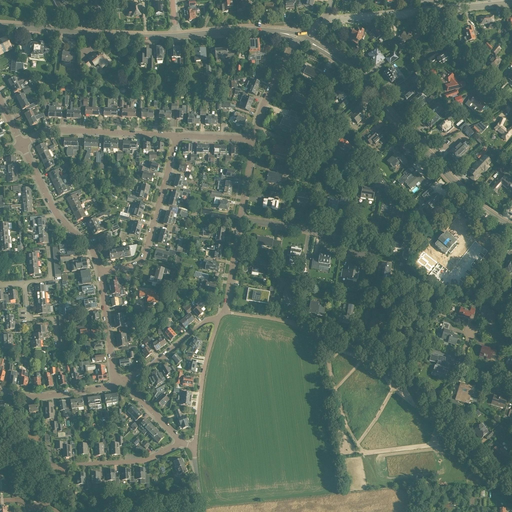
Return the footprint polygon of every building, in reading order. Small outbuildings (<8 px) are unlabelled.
[(154,0),(154,4),(155,15),(156,14),(156,15),(159,15),(159,14),(162,14),(161,4),(160,0),(154,0)] [(236,0),(238,10),(242,9),(242,8),(246,8),(247,9),(251,8),(251,4),(250,4),(249,0),(236,0)] [(293,0),(293,2),(285,3),(285,10),(294,9),(294,3),(296,3),(295,0),(293,0)] [(96,1),(91,3),(88,5),(89,8),(93,6),(95,10),(99,7),(96,1)] [(227,4),(221,4),(222,13),(228,12),(227,8),(231,8),(230,1),(227,1),(227,4)] [(267,2),(264,3),(265,11),(274,10),(273,5),(275,5),(275,1),(272,1),(272,4),(267,4),(267,2)] [(63,4),(58,7),(63,15),(67,13),(64,7),(67,5),(66,2),(63,4)] [(130,12),(128,12),(127,12),(127,13),(126,13),(126,14),(126,15),(127,15),(127,16),(128,16),(131,16),(131,17),(140,16),(140,14),(141,13),(141,12),(140,11),(139,6),(133,6),(133,3),(129,3),(130,12)] [(95,10),(91,12),(93,14),(96,12),(99,18),(104,16),(99,7),(95,10)] [(187,12),(184,12),(185,16),(187,16),(188,21),(192,20),(196,20),(195,14),(197,14),(196,7),(189,8),(190,11),(187,11),(187,12)] [(484,18),(480,18),(481,24),(486,24),(488,24),(488,28),(494,28),(494,24),(493,24),(493,23),(492,17),(489,18),(487,17),(485,17),(484,18)] [(468,29),(464,31),(466,38),(464,38),(465,42),(468,41),(469,41),(470,42),(473,41),(473,40),(475,39),(471,27),(469,27),(469,28),(467,28),(468,29)] [(376,28),(371,31),(377,39),(382,35),(376,28)] [(352,32),(350,39),(360,43),(364,31),(360,30),(359,33),(354,31),(353,31),(352,32)] [(399,36),(397,40),(401,42),(402,41),(404,42),(405,40),(409,42),(409,41),(413,43),(416,38),(413,36),(413,35),(409,32),(408,35),(403,33),(401,37),(399,36)] [(247,46),(247,47),(247,50),(248,50),(249,50),(249,57),(253,57),(253,61),(256,61),(254,41),(249,41),(249,46),(247,46)] [(258,41),(254,41),(256,61),(256,66),(259,66),(258,60),(261,60),(260,56),(263,56),(264,54),(264,52),(263,51),(261,51),(261,44),(260,44),(259,44),(258,41)] [(30,50),(30,56),(31,56),(31,58),(38,59),(38,58),(43,58),(44,54),(43,54),(43,50),(45,50),(46,50),(51,50),(52,46),(43,45),(44,44),(37,43),(37,44),(30,43),(30,48),(30,50)] [(488,43),(485,46),(490,51),(493,49),(488,43)] [(496,46),(492,51),(496,55),(501,50),(496,46)] [(163,55),(163,47),(156,48),(156,51),(156,55),(154,55),(154,57),(154,59),(156,59),(156,60),(157,60),(157,62),(163,62),(163,60),(164,60),(163,55)] [(171,49),(170,49),(170,52),(171,52),(172,58),(172,60),(176,59),(176,58),(180,58),(180,48),(175,48),(171,48),(171,49)] [(376,48),(366,55),(374,66),(384,59),(376,48)] [(227,49),(215,50),(216,59),(216,62),(221,62),(220,59),(228,58),(231,57),(231,59),(234,59),(234,53),(227,53),(227,49)] [(153,71),(154,59),(154,57),(150,57),(151,50),(143,50),(142,56),(138,56),(138,64),(146,64),(146,59),(150,59),(150,67),(149,67),(149,71),(153,71)] [(205,50),(195,51),(195,61),(205,60),(205,50)] [(433,53),(428,57),(431,62),(437,59),(439,62),(442,61),(443,63),(446,61),(445,59),(447,57),(448,56),(446,53),(446,54),(444,51),(435,56),(433,53)] [(63,53),(62,62),(64,62),(64,63),(64,64),(65,64),(67,64),(68,64),(69,64),(69,63),(74,63),(75,54),(63,53)] [(394,53),(386,59),(390,64),(398,58),(394,53)] [(490,62),(488,64),(495,70),(496,69),(496,70),(498,67),(503,61),(495,55),(492,59),(492,58),(489,62),(490,62)] [(93,56),(89,59),(95,66),(98,63),(102,68),(103,68),(105,66),(106,67),(112,63),(108,59),(106,60),(103,57),(99,57),(97,58),(96,57),(95,58),(93,56)] [(23,72),(24,66),(23,66),(24,64),(17,63),(15,73),(22,74),(23,72)] [(307,66),(304,73),(318,80),(317,81),(320,82),(324,75),(321,74),(321,73),(307,66)] [(395,71),(392,68),(386,73),(393,83),(396,80),(397,82),(396,82),(398,86),(405,81),(403,77),(400,80),(399,78),(397,75),(399,73),(397,70),(395,71)] [(450,74),(445,79),(448,82),(449,81),(452,84),(449,86),(447,89),(448,91),(463,87),(462,82),(459,83),(453,78),(453,75),(452,74),(450,74)] [(15,78),(8,81),(11,87),(18,84),(24,81),(22,78),(17,81),(15,78)] [(247,81),(246,84),(258,89),(260,83),(253,81),(252,83),(247,81)] [(410,89),(403,95),(407,100),(413,94),(415,96),(419,92),(414,86),(413,86),(413,85),(414,85),(411,82),(407,86),(410,89)] [(18,84),(11,87),(14,94),(21,90),(18,84)] [(246,84),(245,87),(249,89),(248,92),(255,95),(258,89),(246,84)] [(295,91),(291,99),(308,106),(312,99),(295,91)] [(338,91),(333,95),(336,99),(337,98),(339,100),(339,99),(343,103),(339,106),(342,109),(348,103),(344,98),(346,97),(343,93),(342,94),(340,92),(339,93),(338,91)] [(416,98),(411,103),(411,104),(413,107),(414,107),(418,104),(421,107),(426,103),(423,100),(424,99),(420,95),(421,94),(419,92),(415,96),(416,98)] [(26,101),(23,94),(16,98),(19,104),(26,101)] [(243,94),(240,102),(251,106),(252,103),(253,103),(253,102),(253,101),(253,100),(246,97),(247,95),(243,94)] [(468,101),(465,105),(472,111),(475,107),(477,109),(481,111),(485,106),(477,99),(478,98),(475,96),(473,98),(471,96),(468,101),(470,102),(470,103),(468,101)] [(26,101),(19,104),(22,110),(29,107),(26,101)] [(221,101),(221,109),(229,109),(231,103),(221,101)] [(148,109),(147,119),(154,119),(154,112),(156,112),(157,110),(157,102),(154,102),(154,108),(148,108),(148,109)] [(240,102),(239,105),(243,106),(241,110),(249,112),(251,106),(240,102)] [(429,112),(425,115),(428,118),(429,118),(430,120),(426,123),(427,124),(426,125),(428,127),(429,127),(430,128),(441,118),(437,114),(436,112),(441,107),(438,104),(432,109),(433,109),(429,113),(429,112)] [(28,113),(25,115),(28,121),(35,117),(33,115),(37,113),(36,110),(39,109),(37,106),(32,109),(31,109),(27,111),(28,113)] [(351,113),(346,118),(350,122),(352,119),(357,124),(365,117),(359,111),(354,116),(351,113)] [(41,114),(35,117),(28,121),(31,127),(38,123),(36,120),(42,117),(43,121),(46,120),(44,113),(41,114)] [(235,116),(233,123),(236,124),(236,125),(237,125),(237,126),(238,126),(239,126),(240,125),(244,126),(245,125),(246,125),(246,123),(246,122),(246,120),(247,117),(240,115),(240,114),(236,113),(235,113),(234,115),(235,116)] [(284,117),(281,124),(295,130),(298,123),(284,117)] [(498,124),(494,128),(496,130),(495,130),(496,131),(497,131),(503,136),(502,137),(506,141),(511,135),(511,133),(511,126),(507,131),(501,127),(505,120),(501,118),(499,124),(498,124)] [(444,122),(439,127),(442,130),(442,131),(443,130),(448,136),(455,130),(447,121),(445,122),(444,121),(444,122)] [(323,126),(319,130),(327,136),(331,131),(326,127),(325,128),(323,126)] [(474,126),(469,128),(476,135),(480,132),(479,131),(474,126)] [(467,127),(463,131),(469,138),(474,134),(467,127)] [(370,134),(365,139),(370,144),(373,141),(376,144),(375,144),(376,144),(379,141),(381,144),(384,141),(382,138),(383,137),(378,131),(372,136),(370,134)] [(336,138),(333,142),(336,145),(336,146),(339,148),(337,150),(342,154),(344,152),(347,154),(348,154),(350,152),(349,152),(353,147),(342,139),(341,140),(341,139),(340,140),(336,138)] [(60,139),(59,145),(63,145),(63,143),(64,143),(64,147),(68,147),(68,153),(71,153),(71,140),(64,140),(60,139)] [(54,145),(49,147),(50,150),(53,148),(58,146),(55,140),(52,142),(54,145)] [(71,153),(70,157),(73,157),(74,150),(78,150),(79,144),(78,144),(78,140),(71,140),(71,153)] [(88,151),(83,164),(90,167),(90,157),(91,157),(91,141),(85,141),(84,148),(84,150),(88,151)] [(462,141),(449,153),(454,159),(453,160),(457,164),(461,160),(459,158),(466,152),(464,150),(468,147),(462,141)] [(100,164),(100,167),(103,167),(103,158),(104,158),(104,152),(111,152),(111,142),(104,142),(104,152),(101,152),(101,154),(101,158),(100,164)] [(44,144),(36,148),(40,155),(48,151),(44,144)] [(274,145),(272,152),(296,158),(297,150),(291,149),(285,148),(274,145)] [(483,149),(476,157),(479,160),(486,153),(483,149)] [(48,151),(40,155),(43,162),(52,158),(48,151)] [(398,152),(387,162),(393,168),(399,162),(404,167),(408,163),(403,158),(398,152)] [(485,156),(470,173),(472,175),(471,176),(475,180),(479,176),(478,175),(480,172),(482,173),(492,163),(485,156)] [(16,158),(6,158),(7,166),(16,166),(16,158)] [(52,158),(43,162),(47,170),(55,165),(52,158)] [(150,161),(148,166),(150,166),(149,170),(158,172),(159,165),(156,164),(156,163),(150,161)] [(180,164),(178,170),(186,173),(186,170),(191,171),(192,165),(188,164),(187,166),(180,164)] [(7,166),(1,167),(1,170),(5,169),(5,171),(7,171),(7,174),(17,174),(16,166),(7,166)] [(268,172),(267,181),(281,183),(282,175),(289,176),(290,169),(285,168),(285,167),(278,166),(277,171),(277,174),(268,172)] [(501,166),(497,170),(502,174),(506,170),(501,166)] [(153,176),(149,175),(149,172),(148,172),(139,169),(138,172),(144,174),(142,179),(152,182),(153,176)] [(404,176),(398,182),(401,186),(405,183),(411,189),(414,187),(414,188),(416,186),(416,185),(419,182),(422,186),(426,183),(417,173),(411,179),(409,177),(412,174),(408,169),(403,174),(404,176)] [(57,170),(49,174),(52,181),(61,177),(57,170)] [(219,175),(218,178),(224,179),(225,177),(226,177),(234,178),(235,172),(228,171),(228,170),(224,170),(224,174),(222,174),(222,176),(219,175)] [(17,174),(7,174),(8,183),(18,182),(17,174)] [(63,176),(61,177),(52,181),(56,189),(64,184),(63,181),(65,180),(64,179),(68,177),(66,174),(63,176)] [(177,175),(175,181),(185,184),(186,181),(185,181),(186,178),(185,178),(185,177),(177,175)] [(500,179),(491,189),(495,193),(502,185),(507,190),(509,187),(511,189),(511,188),(511,184),(506,179),(507,178),(504,176),(501,180),(500,179)] [(376,183),(375,186),(380,187),(383,191),(388,185),(381,178),(376,183)] [(182,190),(183,186),(185,187),(185,184),(175,181),(174,187),(178,188),(182,190)] [(64,184),(56,189),(60,196),(68,192),(64,184)] [(138,187),(137,191),(148,194),(150,187),(143,185),(142,188),(138,187)] [(220,187),(219,190),(224,191),(224,194),(231,195),(232,189),(220,187)] [(363,187),(361,198),(373,200),(374,194),(372,194),(373,188),(363,187)] [(430,187),(419,197),(423,201),(425,199),(428,202),(424,206),(427,209),(426,209),(427,210),(427,209),(430,212),(434,208),(437,212),(439,210),(440,211),(440,210),(440,209),(442,208),(438,204),(442,200),(437,194),(433,198),(428,193),(427,194),(425,192),(430,187)] [(21,189),(15,190),(15,193),(21,192),(22,197),(31,196),(30,188),(21,189)] [(147,201),(148,194),(137,191),(136,194),(138,194),(138,197),(137,197),(129,195),(128,199),(135,200),(143,203),(144,200),(147,201)] [(181,202),(183,195),(183,192),(178,191),(177,194),(172,192),(170,199),(181,202)] [(297,193),(296,199),(298,199),(297,203),(307,205),(308,201),(309,201),(310,195),(309,195),(298,193),(297,193)] [(75,195),(66,199),(70,206),(79,202),(75,195)] [(220,198),(220,197),(210,195),(210,198),(219,200),(217,209),(219,209),(220,210),(221,210),(222,210),(228,211),(230,202),(220,201),(220,198)] [(326,207),(325,212),(333,213),(333,212),(336,212),(338,204),(349,206),(351,196),(347,195),(347,198),(341,197),(340,202),(336,201),(336,199),(329,198),(328,203),(329,203),(328,207),(326,207)] [(31,196),(22,197),(22,205),(32,204),(31,196)] [(264,199),(263,208),(268,208),(268,211),(272,212),(272,209),(277,210),(278,202),(279,199),(274,198),(274,199),(269,199),(268,200),(264,199)] [(170,199),(168,206),(173,207),(178,209),(177,212),(187,214),(188,210),(179,208),(181,202),(170,199)] [(79,202),(70,206),(74,214),(82,210),(79,202)] [(133,205),(132,209),(134,210),(143,212),(145,206),(135,203),(134,206),(133,205)] [(33,212),(32,204),(22,205),(15,206),(15,208),(20,208),(20,210),(23,209),(23,213),(33,212)] [(382,205),(381,211),(384,211),(384,210),(389,211),(388,214),(390,214),(390,217),(393,217),(392,220),(397,221),(397,220),(405,221),(406,219),(402,216),(400,215),(401,214),(398,211),(396,211),(396,210),(394,207),(390,206),(385,205),(382,205)] [(82,210),(74,214),(77,221),(86,217),(82,210)] [(132,213),(131,216),(141,219),(143,212),(134,210),(133,213),(132,213)] [(167,212),(165,218),(175,221),(176,219),(173,218),(174,214),(171,213),(167,212)] [(212,214),(211,222),(224,224),(225,216),(212,214)] [(36,217),(30,218),(30,220),(36,220),(36,224),(37,224),(37,227),(31,228),(47,227),(46,219),(37,220),(36,217)] [(97,218),(87,223),(90,229),(99,225),(97,222),(98,221),(97,218)] [(165,218),(163,224),(171,227),(172,223),(175,223),(175,221),(165,218)] [(132,222),(132,225),(133,225),(132,229),(141,231),(143,224),(132,222)] [(99,225),(90,229),(93,235),(103,231),(102,228),(100,229),(99,225)] [(47,227),(31,228),(31,231),(35,230),(35,232),(38,232),(38,236),(47,235),(47,227)] [(130,232),(129,235),(139,238),(141,231),(132,229),(131,232),(130,232)] [(162,230),(160,237),(170,240),(171,237),(168,236),(169,232),(162,230)] [(436,246),(433,250),(442,257),(445,254),(445,255),(448,252),(450,254),(452,252),(454,249),(456,247),(454,245),(456,242),(455,241),(457,238),(450,232),(447,235),(446,233),(443,237),(442,236),(442,237),(440,235),(436,239),(439,241),(438,242),(435,246),(436,246)] [(107,234),(98,239),(101,245),(110,241),(111,236),(110,233),(108,235),(107,234)] [(203,236),(210,238),(216,238),(215,241),(223,242),(224,236),(216,235),(211,234),(204,233),(203,236)] [(47,235),(38,236),(39,244),(48,243),(47,235)] [(160,237),(158,244),(166,246),(167,242),(169,243),(170,240),(160,237)] [(258,237),(256,245),(271,247),(271,248),(275,249),(280,250),(281,242),(276,241),(273,240),(273,239),(258,237)] [(389,238),(387,247),(389,247),(392,248),(392,247),(394,248),(395,247),(397,247),(397,248),(401,249),(402,241),(399,240),(399,239),(396,238),(396,239),(389,238)] [(9,244),(0,244),(0,250),(0,252),(4,251),(4,254),(10,254),(9,244)] [(67,247),(67,244),(60,245),(61,250),(62,250),(64,250),(65,250),(67,250),(68,250),(68,253),(68,254),(72,254),(72,255),(74,255),(74,254),(75,253),(76,253),(76,251),(76,249),(76,248),(75,248),(71,248),(71,247),(69,247),(67,247)] [(452,279),(436,267),(438,264),(423,252),(420,256),(421,257),(417,261),(424,266),(421,270),(429,275),(428,276),(432,280),(444,289),(447,285),(448,286),(449,286),(450,286),(451,286),(452,286),(453,286),(454,286),(455,285),(456,284),(457,284),(460,287),(488,251),(479,244),(476,248),(474,246),(471,250),(474,251),(471,255),(468,254),(464,260),(466,261),(463,265),(461,263),(458,267),(460,268),(457,272),(455,271),(453,274),(455,275),(452,279)] [(122,248),(124,258),(134,256),(137,245),(126,247),(126,249),(123,249),(122,248)] [(291,248),(289,262),(293,263),(292,263),(295,264),(295,263),(299,264),(301,249),(298,249),(298,248),(297,248),(297,250),(295,250),(295,247),(295,248),(291,248)] [(120,250),(116,250),(117,259),(124,258),(122,248),(119,248),(120,250)] [(405,248),(403,257),(412,259),(413,249),(405,248)] [(112,250),(106,251),(107,257),(110,257),(111,260),(117,259),(116,250),(112,251),(112,250)] [(154,257),(154,259),(163,261),(166,262),(167,257),(168,253),(156,250),(154,257)] [(200,250),(199,254),(205,255),(205,254),(207,255),(207,257),(213,258),(213,259),(220,260),(221,253),(200,250)] [(35,254),(28,255),(28,262),(38,261),(38,260),(37,254),(39,254),(39,252),(35,252),(35,254)] [(330,260),(330,257),(320,255),(319,255),(319,260),(313,259),(312,261),(311,268),(311,269),(318,270),(318,272),(328,274),(329,268),(330,267),(330,265),(331,260),(330,260)] [(81,261),(79,261),(81,268),(82,268),(82,269),(87,268),(87,267),(88,267),(88,266),(88,265),(87,264),(85,258),(81,259),(81,261)] [(38,261),(28,262),(29,268),(38,268),(38,262),(42,262),(42,260),(38,260),(38,261)] [(206,270),(209,271),(218,272),(218,271),(219,271),(219,269),(218,269),(219,266),(215,265),(215,262),(205,260),(204,267),(207,268),(206,270)] [(253,265),(252,275),(258,276),(258,273),(267,275),(269,261),(258,260),(257,263),(261,263),(260,266),(253,265)] [(511,261),(508,260),(503,270),(509,273),(511,268),(511,261)] [(75,262),(70,263),(72,272),(77,271),(77,270),(82,269),(82,268),(81,268),(79,261),(75,262)] [(379,271),(376,287),(378,288),(379,285),(387,286),(388,281),(386,281),(387,276),(389,276),(391,265),(382,264),(381,272),(379,271)] [(342,270),(341,277),(347,278),(347,280),(353,281),(353,279),(357,280),(359,269),(349,267),(348,271),(342,270)] [(38,268),(29,268),(29,275),(32,275),(32,278),(41,277),(41,274),(39,274),(38,268)] [(157,268),(155,275),(162,277),(163,275),(169,276),(170,271),(157,268)] [(149,277),(148,282),(160,285),(162,277),(155,275),(154,278),(149,277)] [(82,282),(78,283),(79,286),(91,284),(91,281),(92,280),(91,279),(90,278),(82,279),(82,282)] [(113,283),(109,283),(110,289),(119,288),(121,288),(125,287),(125,285),(119,286),(118,279),(113,279),(113,283)] [(203,279),(199,292),(208,295),(210,291),(209,291),(209,290),(214,291),(214,290),(215,290),(215,287),(215,284),(207,282),(207,283),(206,283),(207,281),(203,279)] [(285,289),(283,304),(291,305),(293,290),(294,290),(294,287),(286,286),(286,289),(285,289)] [(269,292),(252,290),(251,294),(249,294),(247,300),(260,302),(260,299),(262,300),(261,302),(267,303),(269,292)] [(8,295),(6,295),(6,304),(10,303),(10,301),(16,300),(15,291),(8,292),(8,295)] [(83,296),(75,297),(76,301),(85,299),(84,297),(95,295),(95,291),(83,293),(83,296)] [(140,292),(140,297),(148,297),(148,303),(158,303),(158,302),(162,302),(162,298),(158,298),(158,295),(151,295),(151,292),(140,292)] [(122,299),(111,300),(112,307),(123,306),(122,299)] [(198,307),(193,311),(198,317),(203,313),(201,310),(206,305),(202,300),(196,305),(198,307)] [(311,302),(309,311),(309,313),(316,314),(316,315),(323,317),(324,308),(318,306),(318,303),(311,302)] [(346,317),(343,316),(338,316),(337,322),(342,323),(349,325),(350,322),(353,323),(354,315),(352,315),(354,306),(344,305),(343,309),(348,310),(346,317)] [(47,307),(37,307),(38,314),(51,313),(50,306),(47,307)] [(483,306),(481,313),(488,315),(487,317),(486,321),(494,324),(495,320),(494,319),(496,314),(488,312),(490,308),(483,306)] [(188,313),(183,317),(185,319),(190,324),(194,320),(189,315),(188,314),(191,312),(187,308),(185,310),(188,313)] [(471,308),(471,311),(461,308),(459,316),(469,319),(471,314),(473,315),(475,310),(471,308)] [(91,313),(89,314),(90,321),(92,321),(92,325),(99,324),(99,319),(98,312),(91,313)] [(381,322),(373,318),(367,329),(375,333),(381,322)] [(166,319),(165,334),(171,341),(176,336),(171,329),(171,323),(169,323),(169,320),(166,319)] [(185,319),(178,325),(181,329),(184,327),(185,328),(190,324),(185,319)] [(452,332),(448,331),(450,325),(444,323),(441,330),(444,331),(442,338),(449,341),(448,343),(456,345),(458,336),(451,334),(452,332)] [(36,327),(37,334),(43,334),(46,334),(46,333),(45,327),(48,326),(47,324),(43,325),(43,327),(36,327)] [(86,329),(80,330),(81,334),(92,333),(92,337),(93,339),(97,338),(96,336),(101,335),(100,329),(91,330),(87,331),(86,329)] [(33,335),(34,341),(41,341),(44,341),(44,338),(47,338),(46,335),(49,334),(49,332),(46,333),(46,334),(43,334),(37,334),(33,335)] [(148,337),(145,339),(149,346),(152,344),(153,345),(152,345),(156,351),(161,348),(156,340),(151,343),(148,337)] [(156,339),(156,340),(161,348),(167,344),(162,338),(157,342),(156,339)] [(190,352),(190,353),(195,353),(197,350),(202,342),(195,338),(190,346),(193,348),(190,352)] [(126,340),(118,342),(118,348),(127,347),(127,343),(129,343),(129,342),(133,342),(132,340),(129,340),(126,340)] [(34,341),(31,342),(32,349),(39,348),(39,350),(44,350),(43,348),(41,348),(41,341),(34,341)] [(95,341),(85,342),(86,348),(91,348),(91,350),(103,349),(102,342),(95,343),(95,341)] [(490,346),(489,349),(482,347),(479,357),(483,358),(484,357),(486,358),(486,359),(490,360),(492,354),(495,355),(497,348),(490,346)] [(148,348),(143,351),(147,358),(152,354),(148,348)] [(176,355),(172,359),(177,365),(180,363),(183,366),(184,364),(182,361),(176,355)] [(431,355),(429,361),(437,364),(436,365),(435,365),(434,371),(444,374),(445,374),(445,373),(446,370),(448,371),(449,365),(446,364),(446,365),(444,364),(444,363),(444,362),(446,358),(438,356),(438,357),(431,355)] [(186,361),(185,364),(189,365),(188,371),(195,373),(196,364),(190,363),(191,359),(187,358),(186,361)] [(104,366),(97,367),(98,375),(105,374),(104,366)] [(167,366),(161,369),(166,377),(176,370),(173,366),(170,368),(171,369),(169,370),(167,366)] [(76,369),(71,370),(72,376),(73,384),(80,383),(78,375),(76,375),(75,373),(76,373),(76,369)] [(18,377),(18,378),(21,378),(20,386),(27,387),(28,379),(24,379),(25,371),(19,370),(19,374),(18,374),(18,377)] [(158,371),(154,373),(163,389),(166,387),(162,379),(163,378),(161,373),(159,374),(158,371)] [(11,373),(9,385),(16,386),(17,378),(18,378),(18,377),(18,374),(11,373)] [(152,377),(149,379),(152,385),(155,383),(157,388),(155,389),(158,393),(164,391),(163,389),(154,373),(150,375),(152,377)] [(177,373),(177,381),(192,383),(193,378),(184,377),(184,378),(181,378),(182,374),(177,373)] [(50,374),(43,375),(44,380),(45,380),(46,388),(53,387),(52,379),(50,379),(50,374)] [(92,376),(88,376),(88,380),(92,379),(93,384),(97,383),(97,382),(98,381),(107,380),(106,374),(105,374),(98,375),(92,376)] [(470,399),(471,398),(471,395),(469,394),(469,392),(470,392),(472,387),(468,386),(466,386),(465,386),(464,386),(465,384),(461,383),(457,392),(459,393),(459,394),(458,394),(457,394),(457,395),(455,400),(464,403),(465,400),(467,401),(468,400),(469,400),(470,400),(470,399)] [(160,397),(156,402),(159,405),(161,407),(169,400),(165,396),(167,394),(164,391),(158,393),(157,393),(156,393),(160,397)] [(477,403),(480,394),(473,392),(472,398),(473,399),(472,401),(477,403)] [(492,404),(500,407),(501,405),(505,406),(507,397),(503,396),(502,398),(494,396),(492,404)] [(66,402),(59,403),(60,412),(63,411),(64,417),(66,416),(66,419),(70,418),(69,410),(67,410),(66,402)] [(53,404),(45,404),(46,419),(53,419),(53,404)] [(129,404),(127,409),(129,410),(127,412),(132,417),(137,411),(133,406),(132,407),(129,404)] [(180,410),(176,411),(179,419),(178,419),(180,423),(179,423),(180,426),(180,425),(181,426),(183,429),(189,427),(187,424),(188,424),(188,423),(189,422),(187,419),(186,420),(185,417),(183,418),(180,410)] [(137,411),(132,417),(137,421),(142,416),(137,411)] [(145,430),(150,424),(146,420),(139,426),(140,427),(138,428),(142,432),(144,431),(145,430)] [(144,431),(142,432),(145,435),(146,433),(148,436),(149,434),(155,429),(150,424),(145,430),(144,431)] [(480,425),(473,431),(481,439),(484,436),(485,437),(487,440),(488,439),(493,434),(494,434),(491,431),(489,433),(488,433),(484,428),(485,427),(481,424),(480,425)] [(156,428),(155,429),(149,434),(154,439),(159,434),(158,432),(158,431),(156,428)] [(159,434),(154,439),(159,444),(164,438),(159,434)] [(119,444),(111,444),(112,456),(120,455),(119,447),(123,446),(123,437),(118,438),(119,444)] [(87,444),(79,445),(80,455),(88,455),(87,446),(91,446),(91,439),(86,439),(87,444)] [(103,445),(95,446),(96,456),(104,456),(103,449),(107,448),(107,439),(103,440),(103,445)] [(65,442),(57,443),(57,449),(63,449),(63,458),(71,458),(71,449),(75,449),(75,442),(70,442),(70,446),(65,446),(65,442)] [(503,448),(499,451),(496,447),(491,451),(495,456),(497,454),(504,462),(510,457),(505,451),(507,450),(504,447),(503,448)] [(182,459),(174,463),(176,469),(184,466),(182,459)] [(184,466),(176,469),(179,476),(187,473),(184,466)] [(144,469),(137,469),(137,480),(145,479),(145,484),(149,484),(149,475),(145,475),(144,469)] [(130,470),(122,470),(122,481),(130,480),(130,484),(134,484),(134,477),(130,477),(130,470)] [(115,471),(107,471),(107,481),(115,481),(115,485),(119,485),(119,478),(115,478),(115,471)] [(100,473),(92,474),(92,484),(100,484),(100,488),(105,488),(104,480),(100,481),(100,473)] [(85,474),(77,474),(77,485),(85,485),(85,491),(90,490),(89,481),(85,482),(85,474)]
